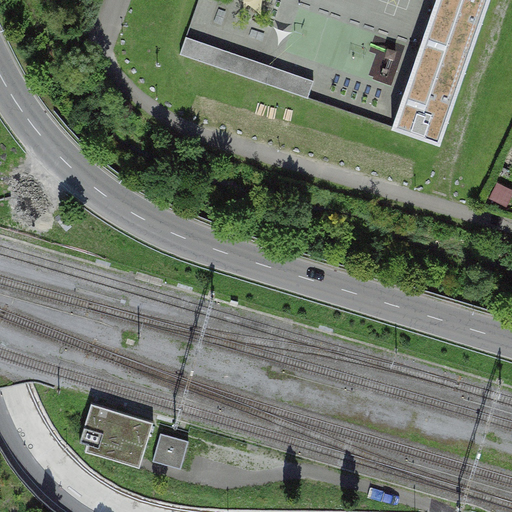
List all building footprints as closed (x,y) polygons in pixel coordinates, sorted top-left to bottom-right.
[(490,0),(436,0),(403,97),(397,114),(393,127),(441,144),(490,0)] [(403,97),(391,92),(408,44),(300,7),(273,84),(279,87),(279,88),(308,98),(309,97),(381,122),(385,110),(397,114),(403,97)] [(83,455),(147,465),(154,418),(91,408),(83,455)] [(157,460),(185,467),(192,440),(164,432),(157,460)] [(196,432),(187,464),(242,479),(251,447),(196,432)]
